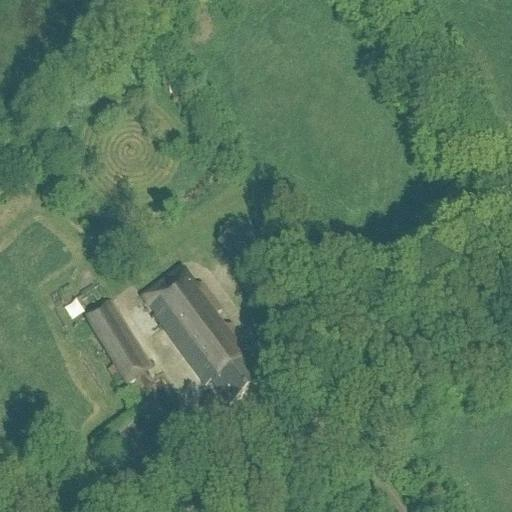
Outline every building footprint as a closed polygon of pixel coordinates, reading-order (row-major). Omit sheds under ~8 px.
[(235,206),(224,213),(230,223),(216,233),(218,236),(244,219),(235,206)] [(246,219),(215,241),(234,268),(265,246),(246,219)] [(212,384),(230,409),(264,383),(249,362),(254,358),(231,325),(225,329),(217,317),(222,313),(202,285),(198,288),(184,269),(142,300),(205,389),(212,384)] [(154,371),(111,305),(84,322),(114,369),(108,373),(116,385),(121,381),(126,389),(154,371)] [(203,406),(214,421),(224,413),(213,398),(203,406)] [(102,447),(113,439),(104,425),(93,433),(102,447)]
